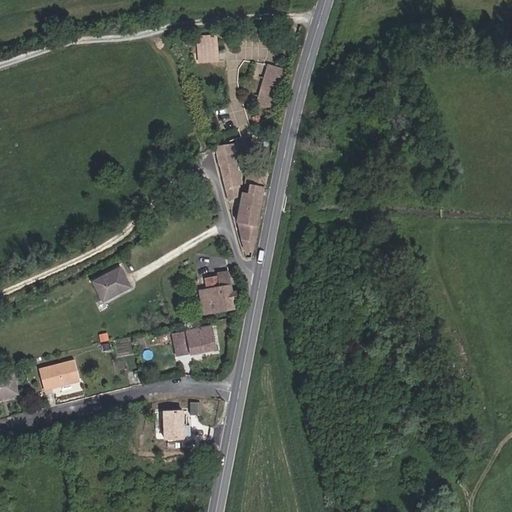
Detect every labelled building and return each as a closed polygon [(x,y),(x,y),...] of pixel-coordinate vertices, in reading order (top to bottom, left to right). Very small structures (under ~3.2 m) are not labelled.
[(205,42),(201,42),(202,56),(216,55),(214,38),(204,39),(205,42)] [(282,101),(289,76),(272,71),(265,95),(282,101)] [(217,152),(226,190),(242,185),(241,165),(231,164),(228,150),(217,152)] [(245,250),(250,251),(267,169),(261,174),(257,177),(252,196),(242,200),(238,222),(244,223),(242,237),(245,250)] [(90,280),(98,297),(127,284),(119,267),(90,280)] [(232,297),(231,288),(228,268),(216,269),(218,283),(201,285),(204,309),(233,305),(232,297)] [(209,327),(171,335),(176,358),(214,350),(209,327)] [(136,344),(145,343),(144,335),(134,336),(136,344)] [(159,362),(176,358),(171,335),(154,339),(159,362)] [(115,347),(113,338),(101,341),(103,350),(115,347)] [(73,365),(38,377),(45,397),(80,386),(73,365)] [(13,375),(0,376),(0,396),(16,394),(13,375)] [(161,413),(161,440),(182,439),(180,412),(161,413)]
